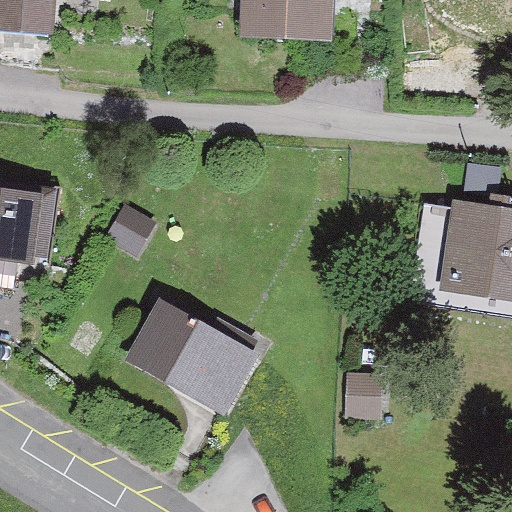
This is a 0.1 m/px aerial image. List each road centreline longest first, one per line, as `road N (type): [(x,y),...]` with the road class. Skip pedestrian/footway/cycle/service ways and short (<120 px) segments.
road 1 (residential): [(0,106),(511,147)]
road 2 (residential): [(135,511),(0,428)]
